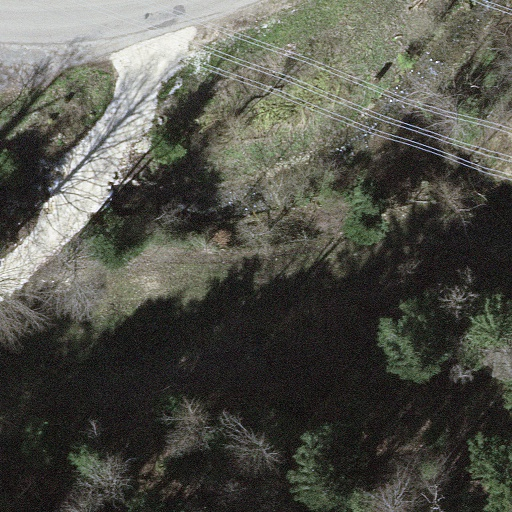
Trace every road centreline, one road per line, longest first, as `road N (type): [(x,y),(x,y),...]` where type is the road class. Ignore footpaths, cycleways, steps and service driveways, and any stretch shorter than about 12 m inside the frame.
road 1 (track): [(171,0),(105,149),(49,236),(0,273)]
road 2 (tertiary): [(168,0),(0,13)]
